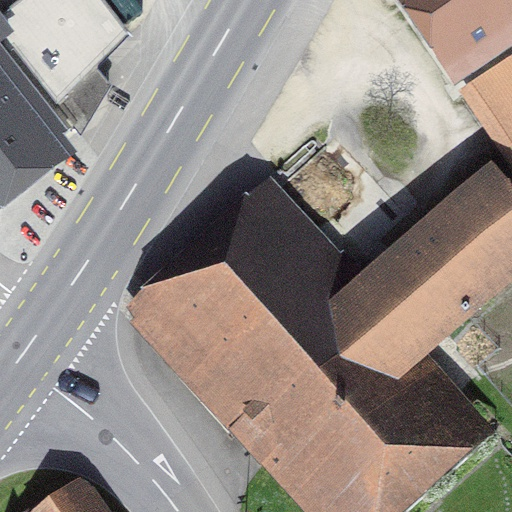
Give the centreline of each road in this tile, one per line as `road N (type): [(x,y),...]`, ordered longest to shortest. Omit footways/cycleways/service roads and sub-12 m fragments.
road 1 (primary): [(247,0),(43,322)]
road 2 (tertiary): [(21,356),(137,461),(179,511)]
